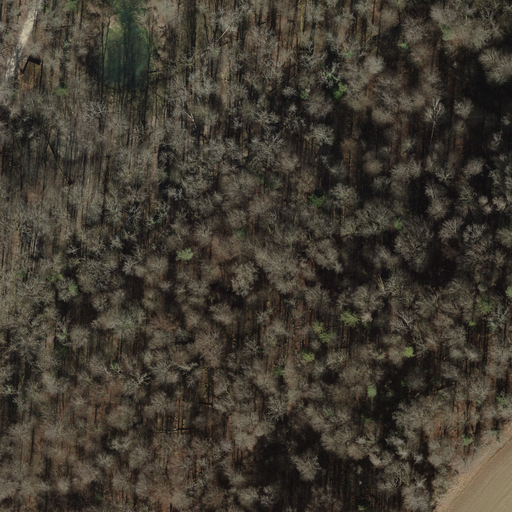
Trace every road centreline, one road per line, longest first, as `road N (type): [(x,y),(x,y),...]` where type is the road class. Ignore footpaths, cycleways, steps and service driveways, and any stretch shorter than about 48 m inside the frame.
road 1 (track): [(175,511),(179,474),(220,395),(325,257),(403,179),(461,69),(511,32)]
road 2 (track): [(0,389),(391,0)]
road 3 (track): [(186,511),(260,435),(408,314)]
